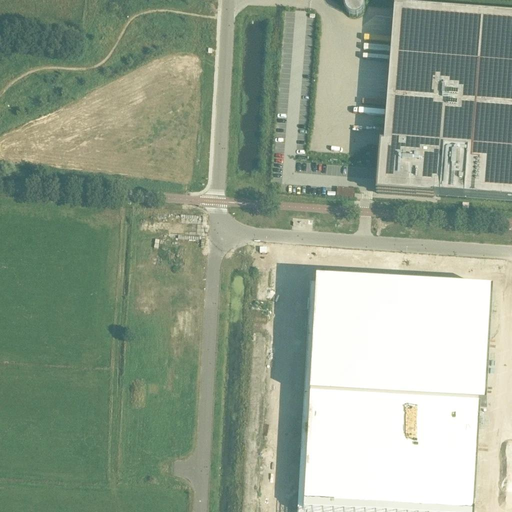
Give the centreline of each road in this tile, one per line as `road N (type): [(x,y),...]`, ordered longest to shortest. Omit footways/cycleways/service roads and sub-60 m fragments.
road 1 (unclassified): [(511,254),(216,233)]
road 2 (unclassified): [(200,511),(216,233)]
road 3 (unknown): [(511,309),(484,382),(366,511)]
road 4 (unclassified): [(218,202),(0,187)]
road 5 (unclassified): [(218,202),(227,0)]
road 6 (unknown): [(192,200),(187,297),(165,302),(158,289)]
